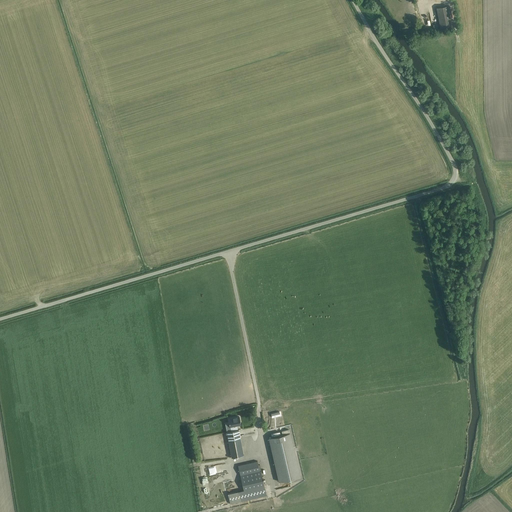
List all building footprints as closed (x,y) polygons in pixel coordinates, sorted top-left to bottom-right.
[(441,28),(453,25),(449,6),(437,8),(441,28)] [(241,424),(241,421),(240,416),(229,418),(230,426),(231,426),(232,431),(227,431),(232,457),(244,455),(239,429),(238,429),(237,425),(241,424)] [(290,433),(269,438),(279,482),(300,477),(290,433)] [(241,475),(244,490),(228,494),(231,504),(267,496),(260,464),(259,465),(258,461),(238,465),(241,475)] [(225,466),(212,470),(214,477),(223,475),(222,472),(226,471),(225,466)] [(201,477),(203,492),(209,491),(208,486),(206,476),(201,477)]
